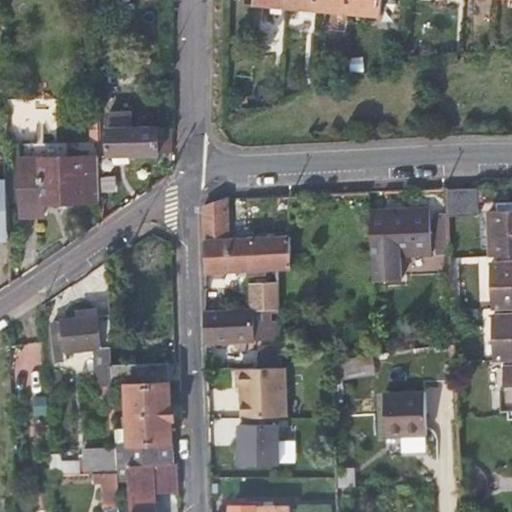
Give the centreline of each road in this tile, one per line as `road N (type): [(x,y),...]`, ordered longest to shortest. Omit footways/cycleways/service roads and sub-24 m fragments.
road 1 (secondary): [(511,156),(228,165),(188,184)]
road 2 (residential): [(188,184),(197,511)]
road 3 (secondary): [(188,184),(0,306)]
road 4 (residential): [(194,0),(188,184)]
